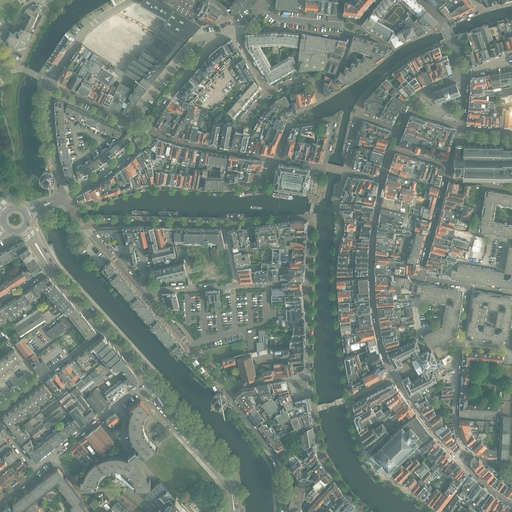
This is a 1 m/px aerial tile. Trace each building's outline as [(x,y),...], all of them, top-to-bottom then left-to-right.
[(166,20),(173,9),(157,0),(141,0),(139,2),(140,5),(166,20)] [(157,0),(173,9),(186,16),(187,15),(189,12),(208,23),(212,21),(214,21),(218,18),(221,13),(222,14),(225,16),(229,13),(226,6),(217,0),(209,0),(209,1),(207,0),(157,0)] [(252,0),(235,0),(235,1),(234,0),(233,1),(232,1),(233,2),(233,4),(230,5),(232,12),(233,12),(254,5),(255,5),(256,2),(252,0)] [(276,0),(276,1),(276,3),(276,5),(276,7),(275,7),(275,8),(297,10),(298,0),(276,0)] [(317,11),(318,0),(306,0),(305,10),(316,11),(317,11)] [(323,0),(318,0),(317,11),(320,12),(320,11),(324,12),(325,0),(323,0)] [(331,0),(329,13),(330,13),(330,12),(336,13),(338,0),(331,0)] [(338,0),(336,13),(343,14),(344,14),(346,2),(345,1),(344,0),(338,0)] [(346,2),(344,14),(359,16),(372,0),(350,0),(350,1),(348,1),(348,2),(346,2)] [(382,0),(373,11),(381,18),(396,0),(382,0)] [(400,0),(425,23),(427,25),(430,28),(439,24),(438,22),(436,20),(434,18),(415,0),(400,0)] [(445,0),(437,7),(440,10),(450,20),(461,15),(474,9),(474,7),(472,4),(468,0),(450,0),(448,3),(445,0)] [(25,10),(24,12),(37,19),(39,14),(33,11),(34,9),(32,6),(25,10)] [(164,24),(163,25),(183,36),(186,39),(187,40),(201,25),(195,22),(196,21),(196,20),(187,15),(186,16),(173,9),(166,20),(164,24)] [(24,12),(23,15),(26,17),(25,19),(34,24),(37,19),(24,12)] [(189,12),(187,15),(196,20),(196,21),(202,24),(203,25),(206,24),(208,23),(189,12)] [(416,24),(425,32),(429,30),(429,29),(418,18),(417,19),(413,14),(409,17),(410,17),(414,22),(416,24)] [(389,40),(393,42),(390,36),(395,33),(394,31),(393,31),(393,30),(375,20),(376,19),(371,15),(369,17),(368,16),(368,17),(365,20),(360,25),(364,29),(366,27),(369,30),(370,30),(388,40),(389,40)] [(410,17),(409,17),(409,16),(405,19),(411,26),(412,26),(418,34),(419,35),(425,32),(416,24),(414,22),(410,17)] [(20,20),(19,22),(32,28),(34,24),(25,19),(24,21),(20,20)] [(511,29),(511,26),(511,25),(511,24),(511,21),(505,23),(504,20),(497,22),(498,25),(500,32),(500,33),(502,39),(502,38),(503,41),(498,42),(494,43),(497,54),(506,51),(508,51),(511,49),(511,29)] [(19,22),(18,24),(22,26),(20,28),(30,33),(32,28),(19,22)] [(163,25),(148,51),(167,63),(183,44),(182,44),(186,39),(183,36),(163,25)] [(480,28),(482,34),(485,42),(492,39),(493,39),(489,28),(488,25),(480,28)] [(493,41),(499,39),(502,39),(500,33),(500,32),(498,25),(489,28),(493,39),(492,39),(493,41)] [(5,30),(0,39),(5,41),(9,32),(7,31),(8,30),(9,27),(6,26),(5,30)] [(390,36),(393,42),(395,46),(404,41),(405,40),(406,41),(418,34),(412,26),(411,26),(395,33),(390,36)] [(5,41),(4,42),(10,45),(15,47),(17,48),(24,46),(26,43),(28,39),(30,33),(20,28),(20,29),(19,31),(17,32),(16,32),(14,33),(12,33),(10,32),(9,32),(5,41)] [(479,32),(475,34),(474,34),(478,48),(479,50),(482,60),(489,58),(486,49),(481,51),(480,48),(485,46),(482,34),(480,28),(478,28),(479,32)] [(472,49),(473,53),(476,62),(482,60),(479,50),(478,48),(474,34),(475,34),(473,30),(472,30),(466,32),(472,49)] [(250,47),(249,47),(249,48),(250,49),(251,49),(252,50),(251,51),(263,72),(271,67),(257,44),(279,43),(282,43),(297,45),(298,45),(299,34),(283,32),(283,33),(282,33),(282,32),(281,32),(280,32),(280,33),(278,33),(278,32),(246,34),(247,45),(249,45),(250,47)] [(57,46),(65,52),(74,39),(66,34),(57,46)] [(297,71),(305,70),(315,70),(325,70),(329,59),(329,58),(331,51),(333,52),(335,46),(336,46),(337,46),(338,40),(307,35),(306,39),(301,38),(297,67),(297,71)] [(374,51),(378,42),(354,35),(350,46),(373,55),(372,58),(365,56),(363,61),(359,60),(357,66),(353,64),(351,70),(347,68),(345,74),(340,72),(337,77),(348,83),(358,76),(369,68),(384,56),(374,51)] [(232,39),(227,42),(232,51),(235,50),(237,48),(232,39)] [(227,42),(223,45),(228,54),(230,52),(232,51),(227,42)] [(374,51),(384,56),(385,56),(391,49),(378,42),(374,51)] [(104,64),(108,67),(111,63),(89,49),(82,44),(80,47),(79,48),(77,51),(92,62),(93,60),(96,60),(104,64)] [(223,45),(218,48),(224,56),(226,55),(228,54),(223,45)] [(65,52),(57,46),(49,58),(57,64),(65,52)] [(344,48),(336,46),(335,46),(333,52),(342,55),(344,48)] [(432,50),(435,58),(442,56),(440,50),(439,47),(432,50)] [(218,48),(213,52),(220,59),(222,58),(224,56),(218,48)] [(134,57),(125,72),(136,79),(148,87),(152,82),(159,74),(167,63),(148,51),(145,49),(138,59),(134,57)] [(432,50),(425,53),(428,62),(429,62),(430,65),(436,63),(434,59),(435,58),(432,50)] [(77,51),(71,59),(88,69),(92,62),(77,51)] [(333,52),(331,51),(329,58),(329,59),(339,63),(339,62),(342,55),(333,52)] [(213,52),(209,56),(217,63),(218,61),(220,59),(213,52)] [(425,65),(427,69),(427,70),(431,68),(430,65),(429,62),(428,62),(425,53),(420,55),(424,66),(425,65)] [(476,62),(473,53),(466,55),(469,65),(476,62)] [(424,66),(420,55),(414,58),(420,68),(424,66)] [(209,56),(206,60),(213,67),(215,65),(217,63),(209,56)] [(436,63),(438,68),(441,77),(448,74),(442,57),(442,56),(435,58),(434,59),(436,63)] [(442,57),(448,74),(452,72),(449,62),(448,59),(447,56),(442,57)] [(265,72),(270,82),(295,68),(291,63),(292,62),(293,62),(294,62),(295,62),(295,61),(295,60),(293,57),(289,57),(289,58),(265,72)] [(407,62),(412,71),(413,72),(420,68),(414,58),(412,60),(411,59),(410,60),(410,61),(407,62)] [(76,72),(84,75),(84,76),(88,69),(71,59),(66,67),(76,72)] [(243,59),(235,64),(237,68),(246,63),(243,59)] [(339,63),(329,59),(325,70),(335,73),(339,63)] [(76,90),(78,91),(82,83),(92,88),(93,86),(97,78),(99,76),(104,68),(102,67),(104,64),(96,60),(93,60),(92,62),(88,69),(84,76),(84,75),(82,79),(76,90)] [(206,60),(202,64),(210,71),(212,69),(213,67),(206,60)] [(407,62),(398,69),(405,76),(412,71),(407,62)] [(246,63),(237,68),(240,73),(249,68),(246,63)] [(202,64),(199,68),(207,74),(208,72),(210,71),(202,64)] [(76,72),(66,67),(65,67),(58,82),(68,87),(74,76),(76,72)] [(97,78),(101,81),(105,83),(108,85),(109,85),(112,87),(113,85),(115,80),(118,77),(104,68),(99,76),(97,78)] [(199,68),(196,72),(203,78),(205,76),(207,74),(199,68)] [(249,68),(240,73),(243,77),(251,72),(249,68)] [(427,73),(431,81),(435,79),(432,70),(431,68),(427,70),(428,72),(427,73)] [(432,70),(435,79),(441,77),(438,68),(432,70)] [(392,75),(396,78),(397,77),(402,82),(406,78),(405,76),(398,69),(392,74),(392,75)] [(421,71),(422,72),(427,83),(431,81),(427,73),(428,72),(427,70),(427,69),(424,71),(423,70),(421,71)] [(405,76),(406,78),(416,89),(421,86),(415,76),(413,72),(412,71),(405,76)] [(511,71),(499,74),(501,84),(502,88),(503,93),(511,91),(511,71)] [(76,72),(74,76),(68,87),(76,90),(82,79),(84,75),(76,72)] [(196,72),(192,75),(200,82),(202,80),(203,78),(196,72)] [(251,72),(243,77),(245,82),(254,77),(251,72)] [(422,72),(415,76),(421,86),(427,83),(422,72)] [(490,76),(492,85),(501,84),(499,74),(490,76)] [(192,75),(189,79),(197,86),(198,84),(200,82),(192,75)] [(329,83),(331,84),(333,86),(337,90),(342,86),(336,82),(337,82),(336,81),(332,78),(325,76),(324,80),(330,82),(329,83)] [(336,82),(342,86),(348,83),(337,77),(336,81),(337,82),(336,82)] [(397,77),(396,78),(399,82),(411,94),(416,89),(406,78),(402,82),(397,77)] [(471,87),(484,87),(487,87),(485,77),(471,79),(471,87)] [(92,88),(88,96),(93,98),(101,81),(97,78),(93,86),(92,88)] [(380,85),(387,91),(393,85),(387,78),(380,85)] [(131,93),(129,97),(130,97),(130,98),(132,98),(137,101),(144,92),(146,89),(148,87),(136,79),(135,82),(135,85),(134,92),(131,93)] [(189,79),(186,83),(193,90),(195,88),(197,86),(189,79)] [(330,82),(324,80),(324,82),(323,87),(323,89),(325,96),(333,92),(328,88),(331,84),(329,83),(330,82)] [(101,81),(93,98),(96,100),(100,93),(101,91),(105,83),(101,81)] [(249,88),(256,94),(261,88),(254,82),(249,88)] [(394,84),(393,85),(387,91),(394,96),(398,90),(407,98),(411,94),(399,82),(395,85),(394,84)] [(78,91),(88,96),(92,88),(82,83),(78,91)] [(108,85),(105,83),(101,91),(100,93),(96,100),(100,102),(105,93),(108,85)] [(117,88),(109,106),(120,111),(127,97),(127,96),(131,88),(120,83),(117,88)] [(186,83),(182,87),(190,94),(192,92),(193,90),(186,83)] [(438,102),(438,103),(461,94),(456,83),(433,91),(436,98),(437,101),(438,103),(438,102)] [(328,88),(333,92),(334,92),(337,90),(333,86),(331,84),(328,88)] [(492,85),(492,87),(492,89),(494,95),(497,95),(498,95),(500,98),(500,101),(500,105),(507,105),(511,105),(511,91),(503,93),(502,88),(501,84),(492,85)] [(100,102),(103,103),(108,95),(108,94),(109,93),(112,87),(109,85),(108,85),(105,93),(100,102)] [(108,95),(103,103),(109,106),(117,88),(113,85),(112,87),(109,93),(108,94),(108,95)] [(373,91),(384,97),(388,100),(400,107),(403,103),(394,96),(387,91),(380,85),(373,91)] [(182,87),(179,91),(186,97),(188,95),(190,94),(182,87)] [(470,94),(487,95),(490,95),(494,95),(492,89),(483,91),(484,87),(471,87),(470,94)] [(245,93),(252,99),(256,94),(249,88),(245,93)] [(394,96),(403,103),(407,98),(398,90),(394,96)] [(175,95),(173,98),(183,101),(185,99),(186,97),(179,91),(175,95)] [(380,104),(384,106),(385,103),(382,101),(384,97),(373,91),(365,100),(380,106),(380,104)] [(306,93),(308,103),(316,99),(315,92),(306,93)] [(245,93),(240,98),(247,104),(252,99),(245,93)] [(127,96),(127,97),(120,111),(123,112),(130,98),(130,97),(129,97),(127,96)] [(282,111),(283,111),(287,108),(288,107),(290,103),(285,96),(280,99),(279,100),(275,102),(278,106),(282,111)] [(130,98),(123,112),(127,114),(137,102),(136,102),(137,101),(132,98),(130,98)] [(236,103),(243,109),(247,104),(240,98),(236,103)] [(55,101),(55,107),(64,107),(64,102),(57,99),(55,101)] [(168,105),(182,113),(184,108),(188,110),(196,113),(198,107),(193,105),(190,104),(184,102),(182,107),(171,100),(168,105)] [(379,116),(381,117),(385,107),(384,106),(380,104),(380,106),(365,100),(364,100),(365,110),(379,116)] [(385,107),(398,112),(400,107),(388,100),(385,107)] [(495,108),(494,112),(494,113),(498,113),(499,109),(500,108),(500,105),(500,101),(486,101),(486,104),(486,107),(482,107),(469,105),(468,111),(480,112),(481,109),(483,109),(483,111),(488,111),(489,107),(491,107),(495,108)] [(232,108),(238,114),(243,109),(236,103),(232,108)] [(178,115),(180,116),(182,113),(168,105),(166,108),(175,114),(175,113),(178,115)] [(283,111),(288,117),(294,113),(292,105),(290,108),(290,109),(288,110),(287,108),(283,111)] [(278,106),(273,109),(273,110),(277,113),(281,117),(280,119),(286,122),(288,117),(283,111),(282,111),(278,106)] [(74,107),(70,115),(75,117),(78,109),(74,107)] [(262,114),(262,115),(267,117),(268,115),(270,116),(271,115),(270,114),(273,110),(273,109),(270,107),(262,114)] [(385,107),(381,117),(393,123),(398,112),(385,107)] [(175,114),(166,108),(165,109),(162,114),(168,116),(169,114),(174,117),(175,114)] [(238,114),(232,108),(227,113),(234,119),(238,114)] [(83,111),(78,109),(75,117),(79,119),(83,111)] [(185,117),(177,136),(184,138),(188,139),(192,126),(192,125),(190,124),(192,119),(194,120),(196,113),(188,110),(186,117),(185,117)] [(87,113),(83,111),(79,119),(84,122),(87,113)] [(90,124),(91,125),(95,117),(93,116),(87,113),(84,122),(90,124)] [(271,120),(284,127),(286,122),(280,119),(281,117),(277,113),(273,117),(271,120)] [(165,121),(161,130),(166,132),(174,117),(169,114),(168,116),(165,121)] [(171,134),(177,122),(177,121),(180,116),(178,115),(176,121),(174,120),(171,126),(170,125),(167,133),(171,134)] [(267,123),(269,119),(269,118),(267,117),(262,115),(259,119),(267,123)] [(408,121),(422,126),(425,127),(427,121),(411,115),(408,121)] [(468,123),(481,124),(482,115),(479,115),(479,116),(468,116),(467,121),(468,123)] [(177,122),(171,134),(177,136),(185,117),(183,116),(180,123),(177,122)] [(100,119),(95,117),(91,125),(96,127),(100,119)] [(156,128),(161,130),(165,121),(160,118),(159,118),(157,123),(155,126),(156,128)] [(267,123),(259,119),(258,122),(262,124),(261,126),(265,128),(267,124),(267,123)] [(267,124),(270,126),(277,129),(277,130),(282,132),(284,127),(271,120),(269,119),(267,123),(267,124)] [(104,121),(100,129),(105,131),(109,123),(104,121)] [(220,145),(220,146),(221,146),(228,147),(229,147),(229,146),(229,145),(230,141),(230,139),(232,124),(230,124),(231,123),(230,121),(228,121),(227,122),(227,123),(224,123),(222,135),(221,145),(220,145)] [(362,121),(359,129),(366,131),(367,128),(369,123),(362,121)] [(417,131),(420,132),(422,126),(408,121),(406,127),(415,130),(416,126),(418,127),(417,131)] [(422,126),(420,132),(423,133),(424,130),(427,131),(427,132),(432,134),(436,123),(427,121),(425,127),(422,126)] [(105,131),(109,134),(113,125),(109,123),(105,131)] [(213,123),(210,139),(210,144),(217,145),(220,145),(221,145),(222,135),(224,123),(221,123),(220,125),(213,123)] [(317,127),(313,143),(319,144),(321,138),(321,134),(323,124),(322,124),(321,123),(319,124),(319,125),(317,125),(317,127)] [(321,134),(328,135),(330,123),(323,124),(321,134)] [(436,123),(432,134),(432,136),(435,137),(436,137),(436,136),(440,125),(436,123)] [(109,134),(114,136),(118,128),(113,125),(109,134)] [(240,148),(240,149),(246,150),(250,135),(251,127),(245,125),(243,132),(240,148)] [(261,127),(255,125),(254,129),(251,138),(250,141),(248,150),(252,151),(256,139),(253,138),(255,130),(259,131),(261,127)] [(436,136),(441,137),(444,126),(440,125),(436,136)] [(199,128),(192,126),(188,139),(195,141),(198,130),(199,128)] [(270,126),(264,139),(266,139),(269,141),(277,144),(282,132),(277,130),(277,129),(270,126)] [(298,131),(313,134),(314,127),(312,126),(304,127),(299,128),(298,131)] [(378,126),(376,131),(389,135),(390,130),(384,128),(383,128),(382,128),(378,126)] [(441,146),(440,150),(445,151),(447,143),(451,128),(444,126),(441,137),(440,142),(444,143),(443,146),(441,146)] [(424,145),(427,146),(431,147),(434,141),(424,137),(425,134),(423,133),(420,132),(417,131),(415,130),(406,127),(404,132),(424,139),(422,144),(424,145)] [(118,128),(114,136),(118,138),(122,133),(124,130),(118,128)] [(288,139),(295,140),(298,128),(292,129),(288,138),(288,139)] [(445,151),(449,153),(451,146),(455,129),(451,128),(447,143),(445,151)] [(369,132),(371,133),(388,138),(389,137),(389,135),(376,131),(373,130),(373,132),(370,131),(369,132)] [(124,135),(130,142),(134,138),(134,135),(127,132),(124,135)] [(236,148),(240,149),(240,148),(243,132),(243,133),(235,132),(233,138),(231,147),(231,148),(231,147),(235,148),(236,148)] [(409,139),(417,142),(422,144),(424,139),(404,132),(402,137),(409,139)] [(363,144),(365,144),(365,142),(366,142),(367,139),(367,136),(365,135),(358,133),(356,142),(363,144)] [(370,137),(367,136),(367,139),(372,141),(376,143),(386,145),(386,143),(387,143),(387,142),(387,141),(388,140),(388,139),(387,139),(388,138),(371,133),(370,137)] [(321,138),(319,144),(319,147),(325,149),(328,135),(321,134),(321,138)] [(124,135),(120,138),(126,145),(130,142),(124,135)] [(252,151),(256,152),(261,137),(260,137),(259,140),(256,139),(252,151)] [(256,152),(261,152),(263,143),(264,139),(261,137),(256,152)] [(116,141),(122,148),(126,145),(120,138),(116,141)] [(156,139),(146,148),(149,154),(149,153),(153,149),(156,152),(157,145),(156,144),(159,139),(157,138),(157,139),(156,139)] [(156,160),(151,160),(152,162),(153,168),(156,169),(156,167),(157,167),(161,164),(163,165),(164,160),(165,157),(161,156),(165,141),(164,141),(160,140),(159,139),(156,144),(157,145),(156,152),(157,152),(157,155),(156,160)] [(261,152),(266,153),(268,145),(269,141),(266,139),(264,139),(263,143),(261,152)] [(283,156),(291,157),(293,149),(295,140),(288,139),(285,147),(283,156)] [(417,142),(409,139),(408,142),(418,146),(421,147),(423,147),(424,145),(422,144),(417,142)] [(113,145),(119,151),(122,148),(116,141),(113,145)] [(268,145),(266,153),(273,155),(277,144),(269,141),(268,145)] [(296,150),(294,158),(295,158),(296,158),(296,159),(297,159),(297,158),(303,159),(304,160),(304,159),(306,159),(306,160),(307,160),(308,160),(311,144),(298,141),(296,150)] [(375,146),(376,143),(372,141),(371,144),(366,142),(365,142),(365,144),(370,146),(370,145),(375,147),(374,151),(383,154),(385,149),(375,146)] [(414,151),(416,151),(418,146),(408,142),(407,144),(400,142),(398,146),(407,149),(414,151)] [(309,160),(316,161),(317,155),(316,155),(317,150),(318,150),(319,147),(319,144),(313,143),(311,153),(309,160)] [(459,168),(460,168),(461,167),(461,166),(463,167),(463,170),(463,173),(461,173),(460,173),(457,172),(455,172),(455,169),(454,169),(454,172),(453,172),(451,177),(463,179),(463,180),(464,180),(464,179),(469,179),(468,180),(469,180),(469,179),(474,179),(474,180),(475,180),(475,179),(479,179),(479,180),(480,180),(480,179),(484,179),(484,180),(485,180),(485,179),(490,179),(490,180),(491,180),(490,179),(495,179),(495,180),(496,181),(496,179),(500,179),(500,181),(501,181),(501,179),(507,179),(507,181),(508,181),(507,179),(511,179),(511,181),(511,180),(511,148),(511,147),(511,148),(507,148),(507,147),(506,147),(506,148),(503,148),(503,144),(502,144),(502,146),(497,146),(497,144),(496,144),(496,146),(491,146),(491,144),(490,144),(490,146),(486,146),(486,144),(485,144),(485,146),(481,146),(481,144),(480,144),(480,146),(476,146),(476,144),(474,144),(474,146),(470,146),(470,144),(469,144),(469,146),(465,145),(465,144),(464,144),(464,146),(456,145),(456,149),(456,150),(456,151),(456,152),(456,153),(456,156),(455,155),(454,155),(454,156),(455,157),(455,158),(454,158),(454,160),(455,160),(455,163),(454,163),(454,164),(454,165),(453,166),(453,167),(454,167),(455,166),(458,166),(458,167),(459,167),(459,168)] [(113,145),(109,148),(115,155),(119,151),(113,145)] [(171,160),(171,162),(177,163),(178,158),(178,155),(180,155),(181,146),(175,145),(171,160)] [(182,163),(181,169),(185,170),(189,148),(185,147),(182,163)] [(317,155),(316,161),(322,162),(325,149),(319,147),(318,150),(317,150),(316,155),(317,155)] [(425,154),(435,157),(436,151),(437,149),(435,149),(435,148),(432,147),(432,150),(428,149),(428,148),(427,147),(427,149),(425,154)] [(105,151),(110,158),(115,155),(109,148),(105,151)] [(145,149),(142,151),(147,160),(148,163),(152,162),(151,160),(151,155),(149,153),(149,154),(146,148),(145,149)] [(185,170),(189,171),(190,169),(191,165),(193,149),(189,148),(185,170)] [(367,160),(371,161),(371,159),(381,161),(383,154),(374,151),(370,150),(368,156),(368,157),(367,160)] [(101,154),(106,161),(110,158),(105,151),(101,154)] [(142,151),(137,156),(144,170),(147,168),(146,164),(144,161),(147,160),(142,151)] [(205,177),(204,187),(204,188),(223,188),(224,184),(224,182),(224,180),(225,177),(225,174),(226,166),(228,155),(209,152),(207,162),(207,163),(207,164),(221,166),(220,174),(220,175),(220,176),(205,176),(205,177)] [(393,160),(407,164),(408,162),(409,161),(410,158),(409,158),(405,156),(401,154),(396,153),(393,160)] [(97,157),(102,164),(106,161),(101,154),(97,157)] [(136,156),(132,161),(135,167),(140,164),(140,163),(139,162),(136,156)] [(93,160),(98,168),(102,164),(97,157),(93,160)] [(247,169),(247,167),(249,159),(239,157),(238,166),(243,166),(243,169),(247,169)] [(391,165),(418,173),(419,171),(417,171),(418,168),(415,167),(416,163),(419,164),(420,161),(415,159),(410,158),(409,161),(408,162),(407,164),(393,160),(391,165)] [(89,162),(93,170),(98,168),(93,160),(89,162)] [(251,172),(254,172),(255,169),(257,169),(257,172),(258,172),(259,161),(253,160),(252,168),(251,168),(251,172)] [(365,171),(372,173),(374,165),(375,162),(371,161),(367,160),(365,171)] [(124,167),(131,178),(135,176),(139,175),(137,172),(138,172),(137,172),(135,167),(132,161),(128,164),(125,166),(124,167)] [(415,167),(418,168),(423,170),(425,162),(424,162),(423,162),(420,161),(419,164),(416,163),(415,167)] [(84,165),(89,173),(93,170),(89,162),(84,165)] [(147,168),(144,170),(147,177),(154,176),(156,176),(157,172),(155,172),(156,169),(153,168),(152,162),(148,163),(146,164),(147,168)] [(168,173),(166,184),(173,184),(175,173),(176,171),(178,163),(177,163),(171,162),(170,164),(170,165),(169,173),(168,173)] [(422,174),(418,173),(416,179),(419,180),(420,175),(425,177),(429,164),(425,162),(423,170),(422,174)] [(137,172),(139,175),(140,174),(144,185),(149,184),(145,173),(142,169),(140,165),(140,164),(135,167),(137,172),(138,172),(137,172)] [(306,192),(305,192),(306,188),(306,187),(307,187),(308,187),(308,188),(308,187),(308,188),(309,186),(308,186),(309,184),(309,183),(308,182),(309,180),(310,180),(310,179),(309,179),(310,177),(311,175),(310,175),(309,175),(308,175),(309,175),(309,174),(309,170),(310,170),(309,169),(308,169),(305,168),(304,168),(304,169),(300,168),(300,167),(299,167),(296,167),(297,167),(296,167),(293,166),(292,166),(290,166),(289,165),(289,166),(285,165),(284,165),(280,164),(279,164),(279,165),(278,169),(278,170),(277,170),(277,169),(276,170),(276,171),(276,174),(275,174),(276,174),(276,175),(276,177),(275,177),(275,178),(275,180),(274,180),(274,182),(275,182),(276,182),(276,183),(275,187),(275,188),(276,188),(280,189),(281,189),(284,189),(284,190),(285,190),(288,190),(289,191),(289,190),(291,191),(292,191),(295,191),(295,192),(296,192),(296,191),(300,192),(301,192),(304,193),(305,193),(306,193),(306,192)] [(429,164),(425,177),(429,178),(431,178),(432,174),(434,165),(429,164)] [(80,167),(85,175),(89,173),(84,165),(80,167)] [(162,172),(160,184),(166,184),(168,173),(170,165),(167,165),(165,172),(162,172)] [(406,176),(416,179),(418,173),(391,165),(389,171),(391,171),(399,174),(406,176)] [(243,166),(238,166),(238,169),(238,171),(237,181),(245,181),(247,169),(243,169),(243,166)] [(85,175),(80,167),(76,170),(80,178),(85,175)] [(116,180),(119,185),(123,182),(127,180),(129,179),(131,178),(124,167),(122,169),(118,172),(115,174),(114,175),(114,176),(116,180)] [(194,169),(191,187),(198,187),(200,178),(201,174),(202,170),(202,169),(198,169),(194,168),(194,169)] [(42,175),(42,176),(41,177),(42,178),(42,179),(42,180),(43,181),(44,182),(45,183),(46,183),(47,183),(49,183),(50,183),(50,182),(51,182),(52,181),(53,180),(53,179),(53,178),(54,177),(54,176),(53,175),(53,174),(52,173),(51,172),(50,171),(49,171),(48,171),(47,171),(46,171),(45,172),(44,172),(43,173),(42,174),(42,175)] [(254,172),(251,172),(249,180),(254,180),(261,179),(262,172),(258,172),(257,172),(254,172)] [(441,173),(438,172),(435,183),(434,183),(433,184),(434,185),(440,186),(442,176),(443,174),(441,174),(441,173)] [(387,179),(396,182),(401,183),(406,184),(410,185),(412,186),(413,180),(407,179),(405,178),(398,176),(388,173),(387,179)] [(135,176),(139,186),(144,185),(140,174),(139,175),(135,176)] [(74,175),(65,177),(67,182),(69,184),(75,180),(74,175)] [(111,183),(116,180),(114,176),(103,183),(98,186),(103,195),(109,193),(121,190),(119,185),(113,186),(111,183)] [(139,186),(135,176),(131,178),(129,179),(133,187),(139,186)] [(344,186),(344,187),(348,189),(347,192),(350,193),(357,178),(353,177),(353,178),(348,176),(344,186)] [(350,193),(355,195),(361,178),(357,178),(350,193)] [(359,195),(359,196),(364,197),(365,194),(368,195),(369,191),(370,190),(374,181),(367,179),(361,178),(355,195),(359,195)] [(127,180),(123,182),(119,185),(121,190),(133,187),(129,179),(127,180)] [(369,191),(377,192),(378,185),(378,182),(375,181),(374,181),(370,190),(369,191)] [(460,214),(462,215),(469,217),(470,217),(471,212),(473,207),(463,204),(465,195),(468,196),(470,185),(465,184),(465,185),(463,194),(457,192),(458,189),(458,186),(459,183),(449,181),(446,194),(444,199),(444,201),(444,202),(442,208),(455,212),(460,214)] [(385,189),(400,192),(402,192),(414,195),(415,190),(413,189),(409,188),(401,186),(401,187),(386,183),(385,189)] [(431,199),(430,201),(435,203),(437,196),(437,195),(429,192),(431,186),(428,185),(425,184),(425,187),(426,187),(425,190),(426,190),(425,198),(431,199)] [(103,195),(98,186),(91,190),(95,198),(103,195)] [(429,192),(437,195),(439,188),(435,187),(436,187),(435,187),(432,186),(431,186),(429,192)] [(344,200),(347,192),(348,189),(344,187),(343,189),(344,189),(340,199),(341,200),(343,201),(344,200)] [(85,193),(88,200),(95,198),(91,190),(91,189),(85,193)] [(383,195),(412,202),(414,195),(385,189),(383,195)] [(457,271),(453,270),(452,270),(451,278),(456,279),(461,280),(464,280),(465,280),(468,281),(469,281),(472,281),(476,282),(481,283),(484,283),(485,284),(488,284),(489,284),(491,285),(504,287),(505,287),(506,287),(511,288),(511,286),(511,194),(497,192),(496,192),(494,191),(493,190),(491,190),(491,191),(488,190),(487,196),(487,198),(487,199),(486,202),(486,203),(486,206),(485,213),(484,216),(484,218),(483,223),(482,226),(481,231),(484,232),(487,232),(489,232),(490,233),(496,234),(511,236),(511,246),(509,246),(505,272),(510,272),(510,273),(510,276),(509,277),(508,278),(507,278),(503,278),(503,277),(504,272),(494,270),(484,268),(479,268),(472,266),(467,266),(466,265),(460,264),(458,266),(457,270),(457,271)] [(365,194),(364,197),(363,202),(366,202),(369,203),(373,204),(375,204),(375,203),(376,194),(377,192),(369,191),(368,195),(365,194)] [(88,200),(85,193),(77,197),(79,202),(88,200)] [(412,202),(383,195),(382,204),(381,206),(400,210),(410,212),(412,202)] [(398,220),(398,225),(402,226),(406,213),(401,212),(382,208),(381,207),(381,208),(380,212),(394,215),(393,219),(398,220)] [(422,207),(421,211),(420,215),(431,218),(433,210),(428,208),(422,207)] [(353,210),(347,209),(340,208),(341,209),(341,210),(343,214),(353,216),(354,211),(355,211),(355,212),(358,213),(358,210),(353,210)] [(441,214),(453,218),(455,212),(442,208),(441,214)] [(372,219),(373,213),(366,212),(363,211),(361,211),(361,210),(361,211),(358,210),(358,213),(361,213),(361,212),(363,212),(362,217),(365,218),(372,219)] [(439,221),(454,225),(458,226),(459,221),(459,220),(453,218),(441,214),(439,221)] [(460,220),(459,220),(459,221),(467,223),(469,217),(462,215),(461,215),(460,220)] [(396,224),(398,225),(398,220),(393,219),(380,216),(379,220),(396,224)] [(415,222),(429,226),(431,220),(422,218),(416,216),(415,222)] [(361,237),(362,231),(363,224),(364,224),(364,221),(344,218),(346,222),(357,223),(356,230),(355,230),(354,233),(356,233),(355,233),(355,237),(359,237),(361,237)] [(438,225),(452,229),(454,225),(439,221),(438,225)] [(256,227),(255,227),(258,248),(258,247),(271,245),(271,246),(273,246),(289,247),(290,247),(290,242),(290,241),(290,239),(290,235),(289,235),(289,234),(289,230),(290,230),(290,226),(290,222),(257,227),(256,227)] [(350,230),(355,230),(356,230),(357,223),(346,222),(345,229),(350,229),(350,230)] [(362,231),(370,232),(371,225),(364,224),(363,224),(362,231)] [(378,228),(400,232),(401,228),(402,229),(404,228),(406,229),(410,230),(415,230),(410,229),(402,226),(398,225),(396,224),(395,228),(378,224),(378,228)] [(438,225),(436,231),(444,233),(449,234),(454,236),(453,238),(469,242),(473,243),(469,259),(468,261),(479,263),(480,259),(476,258),(478,253),(479,253),(483,238),(482,237),(467,233),(452,229),(438,225)] [(163,227),(165,239),(172,237),(171,233),(173,233),(171,228),(170,228),(169,226),(165,226),(164,227),(163,227)] [(120,245),(127,244),(127,242),(123,227),(113,227),(112,227),(109,227),(109,228),(99,228),(98,228),(98,229),(103,237),(107,234),(107,233),(109,233),(112,233),(116,233),(120,245)] [(125,227),(124,227),(123,227),(127,242),(127,244),(129,250),(133,249),(132,245),(134,244),(130,227),(125,227)] [(141,243),(138,227),(130,227),(134,244),(141,243)] [(145,246),(145,245),(148,245),(144,227),(138,227),(141,243),(142,246),(143,246),(143,247),(145,246)] [(158,246),(153,227),(151,227),(146,227),(145,227),(148,239),(154,238),(154,241),(149,242),(151,249),(154,249),(154,250),(155,249),(156,251),(152,252),(154,261),(163,259),(164,259),(165,261),(167,262),(169,261),(170,260),(170,258),(171,258),(170,257),(176,256),(174,244),(173,241),(172,237),(165,239),(166,241),(166,244),(158,246)] [(163,227),(162,227),(154,227),(153,227),(158,246),(166,244),(166,241),(165,239),(163,227)] [(255,227),(244,229),(247,247),(248,250),(258,248),(255,227)] [(218,242),(218,248),(225,247),(221,229),(172,228),(175,240),(185,241),(203,241),(203,243),(209,243),(209,241),(218,242)] [(377,234),(389,236),(391,236),(398,238),(401,238),(401,236),(400,236),(400,235),(400,234),(400,232),(378,228),(378,229),(377,234)] [(244,229),(237,230),(240,242),(238,242),(239,245),(240,249),(247,247),(244,229),(243,229),(244,229)] [(236,230),(228,230),(232,247),(239,245),(238,242),(240,242),(237,230),(236,230)] [(289,234),(289,235),(290,235),(290,239),(293,239),(293,237),(301,237),(307,237),(307,230),(290,230),(289,230),(289,234)] [(444,233),(436,231),(435,235),(453,240),(453,238),(454,236),(449,234),(444,233)] [(415,239),(424,242),(426,235),(417,232),(415,239)] [(377,234),(376,240),(387,242),(390,242),(391,236),(389,236),(377,234)] [(435,235),(433,241),(456,247),(457,245),(467,247),(469,242),(453,238),(453,240),(435,235)] [(340,245),(351,246),(351,245),(355,245),(355,242),(361,243),(362,239),(343,237),(340,245)] [(415,239),(413,246),(423,249),(424,242),(415,239)] [(376,240),(376,249),(393,252),(393,249),(395,243),(390,242),(387,242),(376,240)] [(12,246),(12,247),(17,256),(19,254),(18,252),(27,246),(24,241),(23,241),(23,242),(22,241),(12,246)] [(456,247),(433,241),(430,250),(444,254),(457,257),(457,258),(460,248),(456,247)] [(175,244),(178,258),(188,256),(185,242),(175,244)] [(78,250),(81,253),(87,247),(84,244),(78,250)] [(18,252),(19,254),(20,254),(22,256),(30,251),(27,246),(18,252)] [(273,246),(273,249),(282,249),(281,260),(290,260),(290,261),(305,261),(306,249),(290,247),(289,247),(273,246)] [(413,246),(411,253),(421,256),(423,249),(413,246)] [(8,249),(12,258),(17,256),(12,247),(8,249)] [(218,275),(193,276),(193,284),(229,283),(228,262),(225,247),(214,249),(218,264),(218,275)] [(3,251),(8,261),(12,258),(8,249),(3,251)] [(131,264),(137,262),(135,253),(135,251),(134,249),(133,249),(129,250),(129,251),(129,253),(131,264)] [(429,255),(440,258),(443,259),(444,254),(430,250),(429,255)] [(33,255),(30,251),(22,256),(21,257),(24,261),(33,255)] [(241,253),(234,254),(235,262),(236,264),(236,267),(248,264),(251,264),(249,254),(242,255),(241,253)] [(413,263),(419,263),(420,258),(421,256),(411,253),(410,257),(408,257),(407,261),(413,262),(413,263)] [(440,258),(439,262),(442,263),(447,264),(447,261),(452,262),(452,261),(456,262),(457,258),(457,257),(444,254),(443,259),(440,258)] [(36,259),(33,255),(24,261),(27,265),(36,259)] [(368,267),(368,256),(356,256),(355,256),(354,261),(354,267),(360,267),(368,267)] [(29,268),(28,269),(29,270),(39,263),(38,262),(36,259),(27,265),(29,268)] [(442,263),(439,262),(428,259),(427,264),(441,268),(442,263)] [(173,352),(178,357),(179,355),(186,350),(181,344),(179,342),(111,261),(102,269),(112,279),(111,280),(113,283),(114,282),(131,303),(130,304),(132,306),(134,305),(143,316),(151,326),(150,327),(152,329),(153,328),(171,349),(170,350),(172,352),(173,352)] [(29,270),(32,274),(41,269),(40,268),(42,267),(39,263),(29,270)] [(184,276),(187,276),(184,263),(156,269),(159,280),(162,279),(163,283),(166,283),(166,281),(168,280),(167,278),(184,274),(184,276)] [(248,264),(236,267),(237,269),(239,278),(239,282),(243,282),(253,281),(251,268),(248,268),(248,264)] [(251,268),(253,281),(259,281),(264,281),(270,280),(266,264),(262,264),(262,270),(252,272),(251,268)] [(270,264),(266,264),(270,280),(278,280),(278,275),(277,269),(272,269),(270,269),(270,264)] [(352,267),(349,267),(337,267),(337,275),(348,275),(352,275),(352,267)] [(280,275),(278,275),(278,280),(281,280),(289,279),(303,279),(304,278),(304,279),(305,268),(290,268),(289,268),(289,274),(287,274),(287,275),(280,275)] [(22,271),(27,278),(31,275),(32,274),(29,270),(28,269),(24,271),(23,269),(22,271)] [(18,271),(16,273),(22,281),(27,278),(22,271),(19,272),(18,271)] [(12,277),(17,284),(22,281),(16,273),(14,274),(15,275),(12,277)] [(144,274),(140,278),(144,283),(147,286),(152,280),(150,278),(149,277),(148,278),(144,274)] [(6,277),(13,287),(17,284),(12,277),(10,278),(8,276),(6,277)] [(408,290),(411,290),(412,282),(408,276),(400,276),(400,284),(404,284),(404,288),(408,288),(408,290)] [(13,287),(6,277),(4,278),(6,281),(3,283),(8,290),(13,287)] [(35,286),(33,287),(38,295),(40,294),(38,291),(43,288),(44,290),(53,282),(52,282),(53,282),(51,280),(49,277),(48,277),(42,281),(42,280),(39,282),(40,282),(37,284),(35,285),(35,286)] [(346,290),(349,289),(352,289),(352,293),(369,292),(368,278),(345,279),(345,285),(346,290)] [(53,282),(44,290),(47,294),(57,286),(54,283),(54,284),(53,282)] [(412,282),(411,290),(413,290),(418,291),(421,292),(420,299),(446,303),(446,298),(447,297),(447,296),(451,297),(454,300),(453,302),(453,305),(451,305),(446,304),(444,314),(442,326),(437,329),(423,336),(429,347),(430,347),(431,348),(441,343),(442,342),(442,341),(443,341),(445,340),(446,341),(456,335),(458,324),(457,323),(456,323),(457,320),(458,319),(462,296),(460,296),(458,293),(458,290),(453,289),(452,290),(451,290),(450,289),(420,284),(412,282)] [(0,288),(3,293),(8,290),(3,283),(1,284),(0,283),(0,288)] [(58,288),(57,286),(47,294),(50,297),(47,299),(48,301),(60,290),(58,288)] [(39,297),(38,295),(33,287),(32,287),(28,289),(37,302),(39,301),(38,299),(37,300),(36,298),(39,297)] [(284,295),(284,289),(282,289),(282,288),(271,288),(271,293),(272,304),(273,304),(275,304),(282,303),(285,303),(285,302),(303,301),(302,293),(284,295)] [(37,302),(28,289),(24,292),(31,302),(33,301),(34,302),(35,304),(37,302)] [(349,289),(346,290),(338,290),(339,299),(350,298),(349,289)] [(352,289),(349,289),(350,298),(351,298),(369,296),(369,292),(352,293),(352,289)] [(60,290),(48,301),(50,303),(53,300),(55,302),(64,294),(62,292),(61,292),(60,290)] [(211,302),(212,308),(218,308),(221,307),(219,291),(206,291),(206,293),(206,294),(207,302),(211,302)] [(479,341),(482,341),(482,339),(492,340),(492,342),(494,342),(495,341),(497,341),(497,342),(502,343),(502,342),(503,340),(506,338),(508,338),(509,333),(508,333),(508,331),(510,330),(510,328),(511,321),(511,320),(511,316),(511,296),(505,296),(505,297),(503,296),(502,295),(487,293),(486,294),(485,293),(485,292),(476,291),(474,292),(473,301),(474,301),(473,303),(472,303),(472,306),(471,311),(470,316),(469,323),(470,325),(469,326),(468,326),(466,338),(468,339),(477,340),(477,339),(478,340),(479,341)] [(20,295),(29,308),(30,307),(29,305),(28,304),(31,302),(24,292),(20,295)] [(167,294),(171,307),(179,307),(176,293),(167,294)] [(64,294),(55,302),(57,305),(54,307),(56,309),(67,298),(65,296),(66,296),(64,294)] [(171,307),(167,294),(162,294),(161,296),(167,308),(169,312),(170,312),(172,311),(171,307)] [(20,295),(16,298),(22,308),(25,306),(26,307),(25,307),(27,309),(29,308),(20,295)] [(22,308),(16,298),(12,300),(20,314),(22,313),(21,310),(20,311),(20,310),(22,308)] [(62,310),(71,302),(69,300),(67,298),(56,309),(57,311),(60,308),(62,310)] [(8,303),(8,304),(14,313),(17,312),(18,313),(17,313),(18,315),(20,314),(12,300),(8,303)] [(286,303),(286,310),(304,309),(303,301),(285,302),(285,303),(286,303)] [(358,308),(358,301),(355,302),(351,302),(339,303),(340,308),(340,310),(352,309),(353,314),(357,313),(356,308),(358,308)] [(71,302),(62,310),(66,314),(67,313),(68,314),(76,308),(75,307),(73,304),(71,302)] [(3,306),(12,319),(14,318),(12,316),(11,315),(14,313),(8,304),(8,303),(3,306)] [(392,305),(377,307),(378,314),(393,311),(393,307),(395,307),(395,308),(402,306),(402,304),(401,304),(392,306),(392,305)] [(13,325),(21,337),(46,321),(41,314),(48,310),(43,305),(13,325)] [(12,319),(3,306),(0,308),(0,309),(6,319),(8,317),(9,318),(9,319),(10,321),(12,319)] [(405,310),(406,317),(413,316),(412,307),(405,308),(406,309),(405,310)] [(68,314),(72,320),(81,313),(79,310),(78,311),(76,308),(68,314)] [(304,309),(286,310),(287,320),(305,319),(304,309)] [(340,316),(340,317),(349,316),(354,315),(357,315),(357,314),(357,313),(353,314),(352,309),(340,310),(340,316)] [(391,316),(392,319),(401,317),(400,309),(393,311),(378,314),(379,318),(391,316)] [(72,320),(74,322),(75,321),(78,325),(86,319),(83,315),(81,313),(72,320)] [(356,322),(357,325),(357,326),(373,324),(371,313),(357,314),(357,315),(354,315),(355,318),(356,318),(356,322)] [(74,322),(72,320),(68,314),(60,320),(60,321),(46,331),(52,339),(74,322)] [(340,317),(340,324),(351,323),(354,322),(356,322),(356,318),(355,318),(354,315),(349,316),(340,317)] [(381,327),(395,324),(406,322),(405,317),(380,322),(381,327)] [(78,326),(77,326),(82,332),(83,331),(90,326),(91,325),(89,323),(86,319),(85,320),(78,325),(78,326)] [(287,320),(282,320),(282,328),(288,327),(288,329),(293,328),(293,329),(306,328),(305,319),(287,320)] [(373,324),(357,326),(355,327),(354,327),(353,328),(353,332),(357,331),(373,328),(373,324)] [(82,332),(86,338),(87,337),(88,337),(95,332),(96,331),(92,327),(91,325),(90,326),(83,331),(82,332)] [(396,328),(381,331),(382,335),(393,333),(393,334),(400,333),(406,331),(405,326),(400,327),(396,328)] [(74,327),(70,332),(74,336),(78,330),(74,327)] [(373,328),(357,331),(358,335),(360,335),(361,339),(375,336),(373,328)] [(73,350),(79,345),(69,332),(62,338),(73,350)] [(353,332),(342,335),(343,345),(350,343),(350,341),(355,340),(354,336),(356,336),(356,333),(354,334),(353,332)] [(382,336),(384,344),(398,340),(399,340),(401,339),(400,333),(393,334),(393,333),(382,335),(382,336)] [(100,337),(90,346),(91,346),(104,361),(108,365),(108,366),(112,370),(114,372),(119,367),(127,376),(128,377),(134,384),(135,383),(136,382),(136,381),(136,380),(136,378),(136,376),(135,374),(134,373),(132,370),(128,365),(127,364),(129,363),(121,354),(120,353),(103,334),(103,335),(101,336),(100,337)] [(267,334),(259,334),(259,343),(263,342),(264,350),(267,349),(268,349),(267,334)] [(306,334),(294,335),(292,335),(292,341),(290,341),(290,345),(295,345),(295,347),(305,346),(306,334)] [(23,339),(15,344),(26,358),(31,363),(38,358),(37,357),(34,353),(32,351),(34,350),(32,346),(30,344),(29,342),(25,337),(23,339)] [(358,342),(359,347),(362,346),(366,345),(377,342),(375,337),(370,338),(370,339),(358,342)] [(402,346),(395,349),(387,351),(388,353),(387,353),(388,354),(390,358),(391,359),(392,362),(393,363),(395,367),(395,368),(396,368),(396,367),(401,365),(402,364),(402,363),(402,364),(399,359),(411,352),(414,358),(413,359),(413,360),(415,359),(419,369),(418,369),(419,371),(420,370),(423,376),(415,380),(411,382),(409,377),(409,376),(408,376),(408,377),(404,379),(403,379),(402,379),(402,380),(402,381),(405,385),(405,386),(407,389),(409,393),(410,394),(411,394),(420,389),(421,388),(437,379),(433,371),(431,372),(429,367),(436,364),(434,362),(437,360),(436,359),(436,360),(431,351),(432,351),(431,350),(429,351),(428,349),(421,352),(419,348),(420,348),(416,339),(411,341),(402,346)] [(8,341),(0,347),(0,359),(1,359),(7,354),(14,349),(8,341)] [(343,345),(344,351),(345,350),(352,349),(359,347),(358,342),(350,343),(343,345)] [(368,351),(378,348),(377,342),(366,345),(362,346),(363,349),(364,349),(365,352),(368,351)] [(395,349),(402,346),(402,343),(400,344),(385,348),(387,351),(395,349)] [(305,360),(305,346),(295,347),(275,348),(275,351),(280,351),(281,356),(288,355),(289,362),(292,361),(293,361),(295,361),(305,360)] [(85,353),(82,354),(87,360),(94,355),(88,348),(84,352),(85,353)] [(378,348),(368,351),(369,356),(379,353),(378,348)] [(7,354),(15,364),(21,359),(14,349),(7,354)] [(345,350),(344,351),(345,358),(348,372),(355,369),(355,368),(362,365),(358,354),(357,355),(353,356),(352,352),(351,351),(352,351),(352,349),(345,350)] [(459,409),(469,410),(495,411),(501,412),(502,411),(502,409),(502,408),(502,407),(501,405),(498,405),(469,403),(470,396),(468,395),(469,366),(472,366),(472,358),(502,361),(504,361),(505,360),(506,358),(506,357),(505,356),(504,354),(463,351),(462,364),(462,374),(461,386),(460,401),(460,405),(459,409)] [(232,358),(222,360),(223,366),(236,363),(239,362),(242,378),(243,378),(243,381),(246,381),(254,379),(253,376),(254,376),(256,375),(251,353),(249,353),(232,358)] [(365,358),(367,363),(371,362),(381,358),(379,353),(369,356),(365,358)] [(15,364),(7,354),(1,359),(8,369),(15,364)] [(87,360),(82,354),(80,356),(79,355),(75,358),(82,368),(83,369),(85,367),(85,366),(89,363),(87,360)] [(38,358),(31,363),(37,371),(40,376),(49,369),(43,361),(42,359),(39,356),(37,357),(38,358)] [(371,362),(374,367),(383,363),(381,358),(371,362)] [(1,359),(0,359),(0,371),(2,374),(8,369),(1,359)] [(74,359),(69,363),(82,380),(88,375),(80,366),(74,359)] [(293,367),(294,373),(298,372),(305,370),(305,365),(296,367),(296,365),(294,365),(293,361),(292,361),(292,362),(294,367),(293,367)] [(287,374),(285,363),(285,362),(274,363),(275,369),(273,369),(274,377),(288,375),(287,375),(287,374)] [(292,362),(285,363),(287,374),(294,373),(293,367),(294,367),(292,362)] [(367,363),(362,365),(355,368),(355,369),(348,372),(349,373),(348,373),(349,379),(361,373),(374,367),(371,362),(367,363)] [(69,363),(62,368),(75,385),(76,384),(82,380),(69,363)] [(383,363),(374,367),(361,373),(364,381),(366,385),(386,375),(386,374),(385,374),(386,371),(387,371),(387,370),(384,363),(383,363)] [(451,365),(442,369),(443,371),(443,377),(453,377),(454,367),(451,365)] [(62,368),(56,373),(69,390),(75,385),(62,368)] [(274,377),(273,369),(262,371),(265,378),(274,377)] [(59,389),(50,378),(45,382),(54,393),(58,398),(73,417),(80,426),(87,420),(98,412),(87,398),(86,398),(84,395),(103,380),(95,370),(76,386),(68,393),(67,392),(63,394),(59,389)] [(56,373),(50,378),(59,389),(63,394),(67,392),(69,390),(56,373)] [(349,379),(350,387),(357,384),(364,381),(361,373),(349,379)] [(128,377),(127,376),(125,379),(122,382),(128,389),(134,384),(128,377)] [(117,383),(123,392),(128,389),(122,382),(121,380),(117,383)] [(285,381),(268,384),(270,393),(287,387),(287,386),(285,381)] [(33,392),(40,401),(51,393),(43,383),(39,387),(40,388),(38,390),(37,388),(33,392)] [(113,387),(119,395),(123,392),(117,383),(113,387)] [(268,384),(255,386),(258,391),(257,391),(260,397),(263,401),(264,403),(269,400),(267,395),(271,393),(270,393),(268,384)] [(383,389),(367,397),(370,403),(372,402),(380,397),(381,399),(382,398),(382,399),(390,395),(398,390),(395,385),(393,384),(383,389)] [(415,401),(425,395),(427,394),(429,393),(431,392),(431,391),(435,389),(434,384),(420,390),(411,395),(415,401)] [(235,394),(235,395),(245,408),(254,401),(255,401),(249,394),(257,391),(258,391),(255,386),(255,385),(242,387),(242,388),(235,394)] [(443,389),(443,395),(433,396),(434,399),(441,398),(442,398),(452,397),(452,394),(452,390),(453,386),(443,387),(442,387),(437,387),(437,388),(437,389),(443,389)] [(87,398),(98,412),(110,402),(98,387),(92,391),(93,392),(87,398)] [(113,387),(109,390),(115,398),(119,395),(113,387)] [(271,393),(267,395),(269,400),(272,398),(275,397),(274,395),(279,393),(280,396),(289,392),(288,390),(287,387),(270,393),(271,393)] [(115,398),(109,390),(104,393),(111,402),(115,398)] [(399,391),(385,400),(391,407),(392,406),(404,397),(399,391)] [(23,400),(30,410),(35,415),(41,410),(37,404),(40,401),(33,392),(28,395),(29,396),(27,398),(26,397),(23,400)] [(213,397),(213,399),(213,400),(214,401),(214,402),(215,403),(216,404),(217,404),(217,405),(218,405),(219,405),(220,405),(221,405),(223,404),(224,403),(225,402),(225,401),(226,401),(226,400),(226,399),(226,398),(226,397),(225,396),(225,395),(224,394),(223,393),(222,393),(221,392),(220,392),(219,392),(218,393),(217,393),(216,393),(216,394),(215,394),(214,395),(214,396),(213,397)] [(279,398),(275,399),(276,402),(278,401),(278,403),(281,401),(282,404),(292,400),(291,397),(290,395),(289,392),(280,396),(278,396),(279,398)] [(415,401),(418,405),(428,399),(425,395),(415,401)] [(391,407),(385,411),(389,417),(390,417),(395,413),(405,405),(408,403),(404,397),(392,406),(391,407)] [(262,405),(261,405),(262,406),(265,411),(267,412),(270,416),(271,415),(275,413),(281,409),(278,406),(272,398),(269,400),(264,403),(262,405)] [(354,404),(353,405),(354,410),(367,403),(365,398),(354,404)] [(429,398),(428,399),(418,405),(420,408),(431,401),(429,398)] [(281,409),(275,413),(279,423),(280,423),(283,431),(286,430),(283,423),(286,422),(287,424),(292,422),(294,428),(301,426),(305,424),(306,424),(312,422),(310,410),(309,399),(297,402),(294,403),(293,403),(294,406),(284,410),(283,408),(281,409)] [(12,408),(20,418),(30,410),(23,400),(18,403),(19,404),(17,406),(16,405),(12,408)] [(41,412),(45,417),(60,405),(57,400),(41,412)] [(92,465),(89,469),(86,474),(84,480),(82,479),(82,478),(81,478),(81,487),(82,487),(82,489),(84,488),(84,489),(84,490),(97,490),(97,489),(115,470),(115,476),(133,489),(142,489),(145,493),(151,488),(150,477),(150,478),(148,479),(148,477),(147,475),(146,473),(145,472),(144,470),(142,468),(141,466),(139,465),(138,463),(136,462),(135,461),(136,460),(138,456),(142,451),(144,453),(143,453),(144,454),(141,458),(143,461),(148,456),(172,434),(167,429),(160,439),(157,436),(154,440),(152,438),(154,434),(151,432),(159,421),(160,420),(141,400),(134,405),(133,406),(127,410),(128,411),(131,414),(126,419),(130,423),(125,426),(126,427),(130,432),(127,434),(128,435),(128,434),(138,447),(134,450),(126,457),(125,456),(124,456),(119,455),(114,455),(109,456),(104,457),(100,459),(96,462),(92,465)] [(281,404),(278,406),(281,409),(283,408),(284,410),(294,406),(293,403),(292,400),(282,404),(281,404)] [(254,401),(245,408),(248,413),(256,407),(254,405),(256,404),(254,401)] [(422,411),(432,404),(431,401),(420,408),(422,410),(422,411)] [(370,403),(354,411),(355,417),(370,408),(373,406),(374,405),(374,403),(372,402),(370,403)] [(256,407),(248,413),(252,417),(259,411),(258,410),(262,407),(262,406),(261,405),(262,405),(261,403),(256,407)] [(390,417),(389,418),(390,418),(393,423),(412,409),(408,404),(408,403),(405,405),(395,413),(390,417)] [(424,414),(425,414),(433,408),(434,408),(432,404),(422,411),(424,414)] [(370,408),(355,417),(355,418),(358,427),(360,430),(369,423),(383,413),(380,409),(379,410),(377,406),(372,409),(370,408)] [(1,417),(11,429),(16,425),(14,422),(20,418),(12,408),(8,412),(8,413),(7,414),(6,413),(1,417)] [(433,408),(425,414),(429,420),(435,415),(436,415),(433,408)] [(412,409),(393,423),(394,424),(396,422),(398,426),(403,422),(415,413),(412,409)] [(469,410),(459,409),(459,411),(459,416),(469,417),(470,417),(483,419),(483,418),(495,419),(495,414),(483,413),(483,412),(469,411),(469,410)] [(61,411),(43,424),(47,428),(64,415),(61,411)] [(259,411),(252,417),(255,421),(264,414),(267,412),(265,411),(263,413),(262,413),(261,414),(259,411)] [(383,413),(369,423),(372,426),(375,424),(376,425),(383,420),(384,422),(390,418),(389,418),(390,417),(389,417),(385,411),(383,413)] [(41,412),(36,416),(40,421),(45,417),(41,412)] [(110,416),(117,425),(122,421),(121,421),(120,419),(115,413),(110,416)] [(429,421),(433,426),(442,418),(443,418),(440,413),(429,421)] [(264,414),(255,421),(258,425),(262,422),(265,420),(266,419),(267,418),(264,414)] [(402,425),(402,426),(406,430),(410,427),(418,436),(417,437),(421,442),(431,434),(416,414),(403,426),(402,425)] [(106,420),(113,428),(114,427),(115,427),(114,427),(117,425),(110,416),(106,420)] [(70,420),(76,429),(80,426),(73,417),(70,420)] [(433,426),(436,430),(445,422),(453,421),(453,417),(445,418),(443,419),(442,418),(433,426)] [(70,420),(64,425),(70,433),(76,429),(70,420)] [(100,424),(113,440),(119,435),(113,428),(106,420),(100,424)] [(465,440),(469,445),(477,438),(479,433),(479,426),(474,426),(474,421),(459,420),(459,425),(460,425),(465,440)] [(24,425),(30,433),(35,429),(29,421),(24,425)] [(262,422),(258,425),(263,432),(268,427),(266,424),(265,424),(265,423),(264,424),(262,422)] [(301,426),(304,433),(308,431),(307,429),(313,426),(312,422),(306,424),(305,424),(301,426)] [(436,430),(439,433),(447,426),(445,422),(436,430)] [(42,423),(35,429),(30,433),(35,438),(47,429),(47,428),(43,424),(42,423)] [(369,423),(360,430),(361,434),(372,426),(369,423)] [(361,435),(365,446),(386,430),(387,429),(382,423),(375,429),(373,426),(361,435)] [(10,430),(15,436),(23,430),(18,424),(16,425),(11,429),(10,430)] [(100,424),(93,430),(108,448),(114,443),(113,440),(100,424)] [(58,429),(64,438),(70,433),(64,425),(58,429)] [(268,427),(263,432),(266,436),(274,430),(271,426),(268,427)] [(303,449),(296,453),(298,456),(308,447),(315,442),(313,426),(307,429),(308,431),(304,433),(300,435),(304,441),(302,442),(305,448),(303,449)] [(421,448),(423,446),(421,444),(420,443),(421,442),(417,437),(418,436),(410,427),(406,430),(402,426),(401,426),(398,430),(397,430),(394,434),(394,433),(393,434),(390,438),(390,437),(389,438),(388,437),(380,444),(381,445),(380,446),(381,446),(377,449),(376,450),(377,450),(373,453),(372,454),(377,459),(374,461),(377,464),(379,461),(382,464),(379,467),(382,469),(385,467),(389,471),(391,473),(390,474),(396,478),(413,462),(410,458),(417,451),(421,455),(421,454),(424,452),(422,450),(421,448)] [(448,428),(447,426),(439,433),(443,438),(450,431),(448,428)] [(25,428),(23,430),(15,436),(20,443),(30,435),(25,428)] [(58,429),(52,434),(59,443),(64,438),(58,429)] [(443,438),(446,442),(452,436),(455,435),(454,429),(450,431),(443,438)] [(93,430),(86,435),(101,453),(108,448),(93,430)] [(274,430),(266,436),(269,440),(277,434),(274,430)] [(280,438),(272,444),(274,446),(278,452),(278,451),(297,438),(293,430),(287,433),(286,434),(282,435),(280,438)] [(386,430),(365,446),(367,451),(368,451),(389,434),(386,430)] [(477,438),(469,445),(472,448),(480,441),(479,440),(483,436),(484,433),(479,433),(477,438)] [(52,434),(46,439),(53,447),(59,443),(52,434)] [(277,434),(269,440),(272,444),(280,438),(277,434)] [(421,444),(423,446),(424,445),(433,437),(431,434),(421,442),(420,443),(421,444)] [(79,441),(93,459),(101,453),(86,435),(79,441)] [(448,444),(449,445),(456,438),(455,435),(452,436),(446,442),(448,444)] [(424,452),(421,454),(422,455),(425,452),(427,454),(438,443),(436,440),(433,437),(424,445),(423,446),(421,448),(422,450),(424,452)] [(22,445),(29,454),(34,450),(32,448),(33,447),(30,442),(31,440),(30,438),(29,439),(28,438),(25,441),(26,442),(22,445)] [(449,445),(451,447),(458,441),(457,441),(456,438),(449,445)] [(40,443),(47,452),(53,447),(46,439),(40,443)] [(78,457),(85,466),(93,459),(79,441),(70,448),(71,449),(78,457)] [(458,441),(451,447),(453,449),(453,450),(459,444),(458,441)] [(478,453),(479,453),(484,456),(484,457),(496,457),(496,449),(491,448),(481,441),(473,449),(474,449),(478,453)] [(308,447),(298,456),(299,457),(301,459),(302,457),(309,451),(310,454),(316,449),(315,442),(308,447)] [(35,449),(41,456),(47,452),(40,443),(34,448),(35,449)] [(438,443),(427,454),(428,455),(427,457),(430,460),(442,447),(438,443)] [(442,447),(430,460),(434,464),(446,451),(442,447)] [(2,457),(8,464),(18,456),(12,449),(9,452),(8,451),(6,454),(2,457)] [(35,449),(34,450),(29,454),(35,461),(41,456),(35,449)] [(59,457),(59,458),(74,477),(86,468),(85,466),(78,457),(71,449),(64,455),(63,454),(59,457)] [(302,457),(307,462),(308,463),(310,461),(317,454),(316,449),(310,454),(309,451),(302,457)] [(430,468),(428,470),(431,473),(433,470),(434,471),(449,454),(446,451),(434,464),(431,467),(430,468)] [(298,456),(296,453),(295,453),(285,461),(291,469),(301,459),(299,457),(298,456)] [(303,465),(307,469),(310,466),(317,458),(317,454),(310,461),(308,463),(307,462),(303,465)] [(449,454),(434,471),(430,477),(433,479),(431,481),(432,481),(436,476),(437,477),(436,479),(437,479),(438,480),(455,460),(449,454)] [(295,474),(303,465),(307,462),(302,457),(301,459),(291,469),(295,474)] [(318,471),(323,466),(317,458),(310,466),(307,469),(304,472),(299,478),(298,478),(297,479),(296,482),(296,483),(300,485),(301,483),(304,485),(305,483),(307,481),(304,480),(304,479),(304,478),(304,476),(308,478),(311,473),(315,475),(318,471)] [(409,474),(420,462),(417,459),(413,462),(396,478),(400,481),(408,473),(409,474)] [(473,466),(475,470),(482,462),(479,459),(478,460),(473,466)] [(12,467),(15,471),(24,464),(21,460),(12,467)] [(455,460),(438,480),(443,485),(449,481),(449,480),(451,478),(461,466),(455,460)] [(404,484),(411,489),(418,481),(420,479),(422,477),(428,470),(430,468),(423,461),(421,463),(420,462),(409,474),(411,476),(404,484)] [(482,462),(475,470),(479,474),(488,482),(495,473),(497,471),(496,471),(492,467),(482,462)] [(24,464),(15,471),(18,474),(27,467),(24,464)] [(307,469),(303,465),(295,474),(298,478),(299,478),(304,472),(307,469)] [(318,471),(315,475),(312,478),(314,481),(310,486),(312,489),(313,488),(312,487),(317,482),(327,472),(323,466),(318,471)] [(461,466),(451,478),(452,478),(453,479),(456,481),(465,470),(461,466)] [(14,511),(19,511),(24,507),(26,508),(26,505),(31,501),(34,502),(34,499),(44,492),(38,484),(58,469),(57,468),(56,468),(55,469),(55,470),(50,474),(49,473),(48,475),(48,476),(47,476),(46,476),(45,477),(45,478),(40,482),(39,481),(38,483),(37,483),(37,484),(36,483),(35,485),(30,489),(29,489),(28,490),(28,491),(27,491),(25,493),(20,497),(18,498),(18,499),(17,499),(15,500),(15,501),(12,503),(9,505),(10,506),(13,511),(14,511)] [(38,484),(44,492),(45,493),(57,484),(58,485),(58,484),(66,478),(67,477),(66,476),(65,477),(58,469),(38,484)] [(418,481),(411,489),(415,493),(425,482),(425,483),(432,473),(431,473),(428,470),(422,477),(420,479),(418,481)] [(449,480),(449,481),(451,483),(457,488),(469,473),(465,470),(456,481),(453,479),(452,478),(451,478),(449,480)] [(488,482),(493,486),(501,475),(501,474),(497,471),(495,473),(488,482)] [(313,488),(319,492),(332,478),(327,472),(317,482),(312,487),(313,488)] [(504,477),(501,475),(493,486),(496,488),(503,478),(504,477)] [(476,480),(472,476),(470,476),(462,486),(466,489),(466,488),(469,490),(472,486),(472,485),(476,480)] [(89,511),(82,503),(83,500),(84,499),(67,477),(66,478),(58,484),(74,504),(73,505),(71,506),(75,511),(89,511)] [(433,479),(430,477),(425,484),(417,494),(420,496),(432,481),(431,481),(433,479)] [(506,481),(503,478),(496,488),(500,491),(507,481),(506,481)] [(93,499),(89,502),(91,503),(90,504),(97,511),(196,511),(187,502),(186,502),(184,504),(185,504),(184,505),(182,503),(181,504),(175,498),(176,497),(161,480),(151,488),(145,493),(157,504),(156,506),(152,509),(155,511),(120,511),(124,509),(118,503),(109,511),(110,511),(109,511),(103,506),(96,499),(94,500),(93,499)] [(470,504),(471,502),(483,486),(476,480),(472,485),(472,486),(469,490),(466,494),(463,498),(466,501),(468,502),(470,504)] [(334,481),(328,488),(330,492),(337,485),(334,481)] [(427,501),(433,505),(451,483),(449,481),(443,485),(438,489),(437,489),(427,501)] [(500,491),(504,494),(510,484),(510,483),(507,481),(500,491)] [(451,483),(433,505),(440,509),(449,497),(449,498),(457,488),(451,483)] [(291,499),(302,502),(304,494),(303,494),(305,488),(300,486),(296,485),(291,499)] [(341,491),(337,485),(330,492),(334,497),(331,499),(333,501),(341,491)] [(422,498),(426,500),(432,492),(430,491),(432,488),(429,486),(421,497),(422,498)] [(466,489),(462,486),(460,489),(466,494),(469,490),(466,488),(466,489)] [(471,502),(477,507),(479,503),(488,491),(483,486),(471,502)] [(313,488),(312,489),(309,492),(315,497),(319,492),(313,488)] [(312,505),(316,509),(330,492),(328,488),(312,505)] [(444,511),(451,511),(462,498),(463,498),(466,494),(460,489),(443,511),(444,511)] [(332,502),(334,504),(326,511),(336,511),(348,499),(341,492),(341,491),(333,501),(332,502)] [(479,503),(477,507),(481,509),(482,508),(492,494),(488,491),(479,503)] [(315,497),(309,492),(305,497),(310,501),(315,497)] [(479,511),(480,511),(485,511),(496,497),(492,494),(482,508),(481,509),(479,511)] [(490,511),(498,499),(496,497),(485,511),(490,511)] [(451,511),(463,511),(470,504),(468,502),(466,501),(463,498),(462,498),(451,511)] [(302,502),(291,499),(290,505),(291,508),(292,510),(292,511),(300,511),(302,511),(300,508),(302,502)] [(336,511),(357,511),(359,510),(348,499),(336,511)] [(498,499),(490,511),(494,511),(501,500),(498,499)] [(502,511),(507,504),(501,500),(494,511),(502,511)] [(463,511),(478,511),(479,511),(481,509),(477,507),(471,502),(470,504),(463,511)] [(27,509),(26,510),(27,511),(41,511),(35,503),(32,505),(32,504),(28,507),(29,508),(27,509)]
